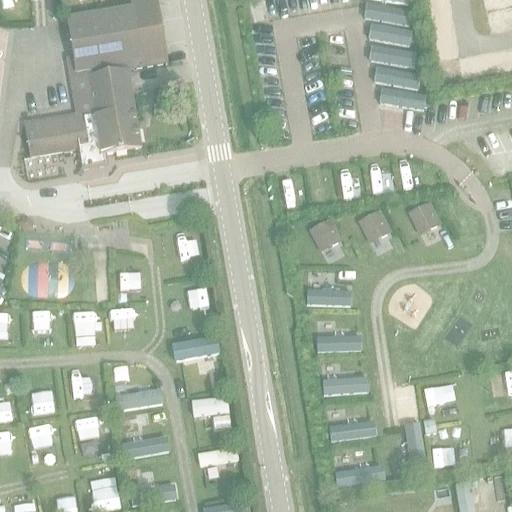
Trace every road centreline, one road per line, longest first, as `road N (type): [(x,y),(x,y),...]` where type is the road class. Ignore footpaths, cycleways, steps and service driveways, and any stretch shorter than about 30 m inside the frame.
road 1 (unclassified): [(279,511),(191,0)]
road 2 (track): [(391,427),(378,294),(393,278),(477,264),(492,237),(486,211)]
